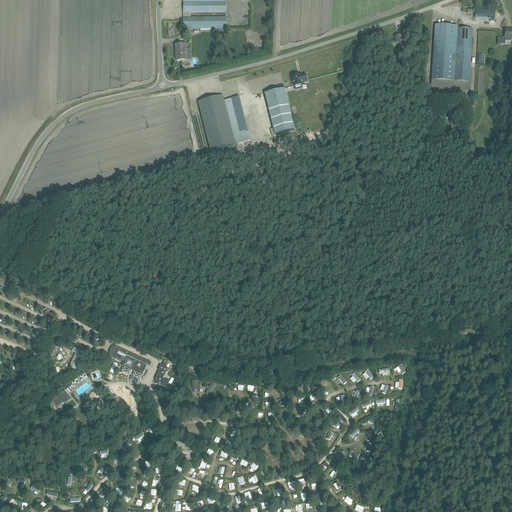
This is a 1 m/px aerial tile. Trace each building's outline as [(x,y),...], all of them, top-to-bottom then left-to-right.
[(226,33),(226,17),(191,17),(191,13),(226,12),(226,0),(183,0),(183,29),(188,29),(219,29),(219,33),(226,33)] [(476,10),(475,19),(490,20),(490,22),(495,22),(495,11),(476,10)] [(435,25),(434,30),(431,81),(431,90),(469,92),(469,84),(473,30),(458,29),(458,27),(435,25)] [(404,45),(402,40),(401,35),(395,37),(396,40),(389,43),(391,48),(398,45),(398,47),(404,45)] [(175,45),(176,61),(187,60),(186,45),(175,45)] [(292,77),(295,86),(301,85),(301,83),(307,81),(305,75),(299,77),(298,75),(292,77)] [(275,135),(295,130),(284,86),(270,90),(271,93),(265,94),(275,135)] [(210,150),(250,140),(239,97),(224,101),(223,96),(198,102),(210,150)] [(111,357),(115,360),(116,358),(122,361),(123,361),(124,361),(122,366),(142,376),(147,366),(150,367),(151,363),(116,347),(117,348),(112,358),(111,357)] [(76,370),(81,356),(77,354),(76,357),(74,356),(69,367),(76,370)] [(113,374),(117,365),(113,363),(109,372),(113,374)] [(162,366),(160,365),(158,370),(160,371),(155,381),(157,382),(156,384),(166,389),(168,385),(169,385),(169,384),(168,384),(170,381),(169,381),(169,382),(163,379),(168,369),(166,368),(167,365),(163,363),(162,366)] [(368,370),(365,373),(370,380),(373,377),(368,370)] [(355,374),(352,376),(358,383),(360,380),(355,374)] [(341,376),(338,378),(344,385),(347,383),(341,376)] [(71,382),(64,388),(66,391),(73,385),(71,382)] [(209,397),(214,387),(210,385),(205,395),(209,397)] [(51,402),(57,409),(61,405),(62,406),(71,399),(65,391),(51,402)] [(340,420),(333,426),(336,429),(343,423),(340,420)] [(155,425),(147,430),(149,433),(157,428),(155,425)] [(357,430),(350,436),(353,439),(359,433),(357,430)] [(142,433),(134,438),(135,441),(144,436),(142,433)] [(119,456),(112,461),(115,464),(122,459),(119,456)] [(326,463),(320,468),(322,470),(323,469),(325,471),(325,470),(323,468),(325,467),(328,470),(330,467),(326,463)] [(106,465),(99,471),(101,474),(109,468),(106,465)] [(331,479),(335,473),(331,470),(326,476),(331,479)] [(247,480),(249,484),(252,483),(253,485),(258,483),(255,477),(247,480)] [(288,489),(295,488),(294,481),(287,483),(288,489)] [(336,491),(341,488),(337,482),(332,485),(336,491)] [(90,483),(85,490),(88,492),(93,486),(90,483)] [(106,488),(100,496),(103,498),(109,490),(106,488)] [(350,506),(353,501),(346,497),(343,502),(350,506)] [(97,500),(90,508),(94,511),(100,502),(97,500)]
